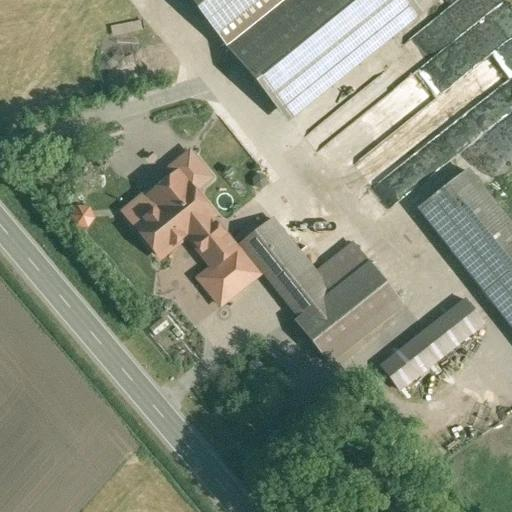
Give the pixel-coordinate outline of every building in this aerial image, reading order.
[(416,0),(193,0),(294,130),(434,22),(416,0)] [(213,268),(235,251),(209,218),(211,216),(178,175),(159,190),(168,202),(136,227),(160,258),(187,236),(213,268)] [(511,219),(476,175),(422,216),(511,325),(511,219)] [(301,319),(296,323),(329,364),(401,306),(369,266),(333,294),(274,221),(242,246),(301,319)] [(237,249),(235,251),(213,268),(198,280),(219,306),(258,276),(237,249)] [(490,327),(470,305),(384,370),(404,395),(490,327)]
